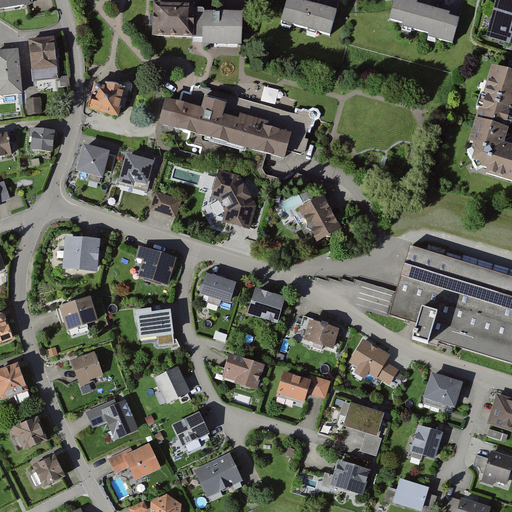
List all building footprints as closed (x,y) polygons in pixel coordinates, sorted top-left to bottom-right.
[(29,0),(0,0),(0,9),(30,6),(29,0)] [(337,13),(291,0),(286,0),(281,22),(331,36),(337,13)] [(418,3),(408,0),(393,0),(388,21),(401,24),(401,28),(427,35),(427,38),(454,46),(460,23),(448,19),(449,16),(417,7),(418,3)] [(511,0),(495,0),(486,40),(511,45),(511,0)] [(192,7),(153,6),(151,36),(204,38),(203,47),(239,48),(241,16),(191,14),(192,7)] [(53,40),(29,42),(32,75),(56,73),(53,40)] [(18,52),(0,53),(0,99),(23,97),(18,52)] [(511,112),(511,75),(488,68),(467,151),(476,172),(511,183),(511,148),(504,146),(511,112)] [(123,92),(94,86),(88,113),(117,119),(123,92)] [(182,107),(166,102),(160,126),(286,159),(288,151),(309,157),(320,114),(298,108),(296,115),(194,88),(192,95),(186,94),(182,107)] [(42,99),(27,100),(29,115),(44,114),(42,99)] [(53,134),(31,131),(28,151),(51,153),(53,134)] [(7,137),(0,138),(0,159),(11,158),(7,137)] [(108,154),(84,147),(78,170),(102,177),(108,154)] [(154,163),(127,156),(119,184),(134,188),(135,183),(147,187),(154,163)] [(240,176),(219,172),(212,200),(219,202),(226,212),(223,224),(252,233),(259,206),(240,176)] [(4,184),(0,185),(0,203),(10,201),(4,184)] [(182,200),(157,193),(152,210),(177,218),(182,200)] [(343,231),(323,197),(299,211),(319,245),(343,231)] [(98,241),(64,239),(63,270),(96,272),(98,241)] [(511,365),(511,279),(408,249),(388,317),(415,324),(410,341),(427,346),(429,341),(511,365)] [(176,260),(140,250),(137,261),(143,263),(139,278),(168,287),(176,260)] [(237,285),(205,275),(199,294),(231,304),(237,285)] [(283,300),(254,291),(247,314),(275,323),(283,300)] [(89,299),(59,308),(65,332),(96,324),(89,299)] [(150,309),(135,310),(138,340),(174,337),(171,312),(151,314),(150,309)] [(6,316),(5,315),(4,314),(2,315),(0,317),(0,316),(0,346),(13,342),(5,319),(6,318),(6,316)] [(341,333),(310,322),(302,343),(334,354),(341,333)] [(390,356),(364,341),(351,364),(358,368),(354,374),(365,380),(369,373),(390,385),(398,370),(386,363),(390,356)] [(93,353),(69,363),(80,389),(91,384),(89,381),(102,375),(93,353)] [(265,366),(229,354),(221,379),(257,390),(265,366)] [(17,366),(0,371),(0,401),(0,402),(26,394),(17,366)] [(190,395),(178,369),(156,379),(168,405),(190,395)] [(309,382),(282,373),(275,394),(302,403),(305,394),(324,401),(330,383),(311,377),(309,382)] [(462,386),(432,375),(423,398),(454,409),(462,386)] [(511,400),(498,396),(490,425),(511,430),(511,400)] [(339,398),(334,421),(345,423),(349,400),(339,398)] [(114,403),(87,413),(94,430),(106,425),(112,441),(138,431),(126,402),(115,406),(114,403)] [(382,417),(352,408),(346,428),(367,435),(362,451),(379,456),(384,441),(380,440),(385,424),(380,422),(382,417)] [(199,415),(171,427),(181,450),(209,438),(199,415)] [(36,420),(12,429),(21,453),(45,444),(36,420)] [(444,435),(419,426),(410,454),(435,463),(444,435)] [(487,437),(505,443),(508,434),(490,429),(487,437)] [(124,454),(109,460),(115,474),(126,470),(131,483),(160,470),(150,446),(125,456),(124,454)] [(511,474),(511,459),(491,454),(483,483),(495,487),(496,483),(509,486),(511,474)] [(229,456),(196,471),(209,499),(242,483),(229,456)] [(65,479),(56,457),(32,468),(42,489),(65,479)] [(371,471),(341,461),(332,487),(362,497),(371,471)] [(429,491),(401,482),(394,505),(416,511),(434,511),(438,498),(427,495),(429,491)] [(179,511),(180,506),(165,496),(150,506),(149,511),(179,511)] [(490,511),(491,511),(453,499),(448,511),(490,511)] [(142,502),(129,510),(129,511),(142,511),(146,510),(142,502)]
